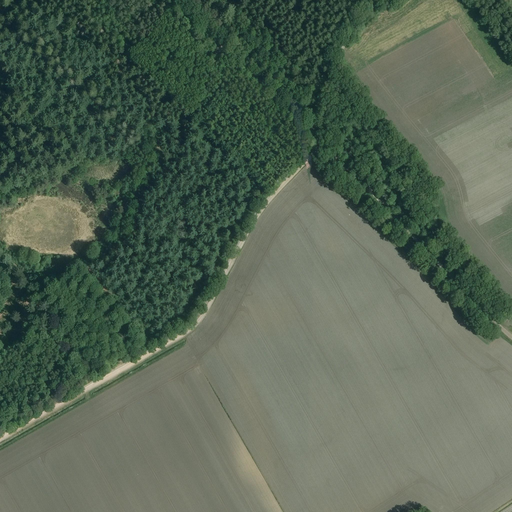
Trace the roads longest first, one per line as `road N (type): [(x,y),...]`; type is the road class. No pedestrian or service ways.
road 1 (track): [(326,147),(260,211),(186,334),(0,440)]
road 2 (unclassified): [(511,336),(311,132),(345,43),(383,0)]
road 3 (track): [(311,132),(174,0)]
road 4 (track): [(0,247),(105,379)]
